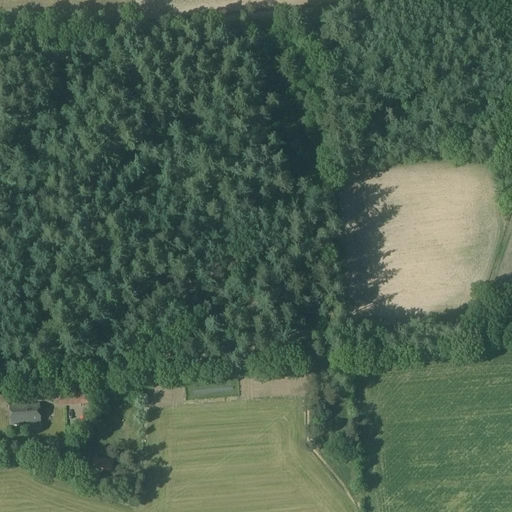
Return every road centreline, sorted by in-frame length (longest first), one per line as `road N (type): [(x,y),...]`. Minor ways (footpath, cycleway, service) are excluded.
road 1 (track): [(0,34),(376,0)]
road 2 (track): [(387,0),(511,29)]
